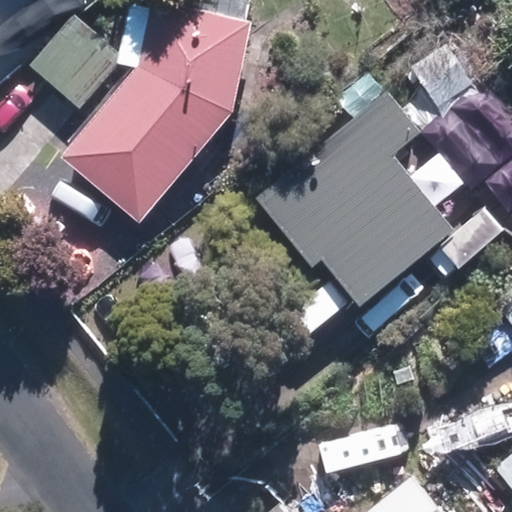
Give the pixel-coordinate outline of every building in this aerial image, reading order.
[(78,156),(156,221),(251,109),(270,20),(174,0),(169,0),(168,8),(141,3),(131,53),(85,14),(42,65),(92,107),(130,64),(151,68),(78,156)] [(476,85),(443,42),(411,67),(444,110),(476,85)] [(345,257),(381,302),(472,228),(410,151),(437,130),(404,90),(277,195),(334,265),(345,257)] [(257,387),(339,309),(293,261),(211,339),(257,387)] [(511,288),(502,296),(511,310),(511,288)] [(492,435),(502,448),(511,440),(511,428),(508,423),(492,435)] [(376,511),(460,511),(429,471),(376,511)]
